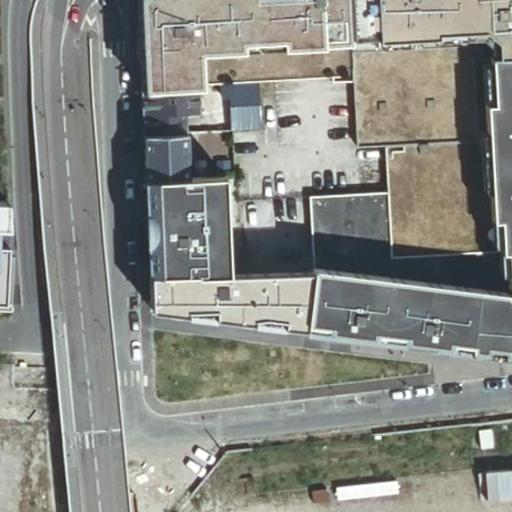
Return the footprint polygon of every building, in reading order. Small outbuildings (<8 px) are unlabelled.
[(138,0),(139,11),(149,0),(138,0)] [(353,82),(349,0),(149,0),(139,11),(142,90),(196,88),(207,84),(210,84),(254,82),(328,78),(328,84),(353,82)] [(477,141),(473,58),(511,56),(511,0),(349,0),(353,82),(356,147),(384,145),(477,141)] [(511,56),(473,58),(477,141),(384,145),(387,192),(390,257),(511,251),(511,56)] [(220,95),(255,93),(254,82),(210,84),(211,90),(220,90),(220,95)] [(197,109),(196,88),(142,90),(143,112),(185,110),(197,109)] [(256,129),(257,129),(256,111),(255,101),(230,102),(232,129),(256,129)] [(144,133),(186,131),(185,110),(143,112),(144,133)] [(188,176),(186,131),(144,133),(145,164),(146,178),(188,176)] [(228,273),(224,174),(188,176),(146,178),(148,234),(149,276),(201,274),(215,274),(228,273)] [(387,192),(309,196),(312,267),(311,270),(311,276),(304,328),(511,355),(511,251),(390,257),(387,192)] [(0,299),(9,300),(7,246),(0,245),(0,232),(7,230),(5,202),(0,201),(0,299)] [(311,276),(149,276),(148,317),(304,328),(311,276)]
